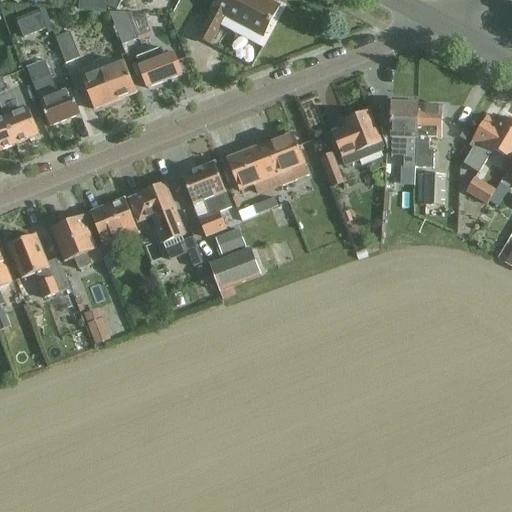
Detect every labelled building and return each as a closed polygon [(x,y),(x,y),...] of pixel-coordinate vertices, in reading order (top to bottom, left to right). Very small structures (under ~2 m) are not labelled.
[(92,13),(93,1),(80,0),(78,0),(78,12),(92,13)] [(115,11),(121,0),(110,0),(107,7),(115,11)] [(213,10),(198,38),(210,45),(226,15),(264,35),(279,6),(267,0),(217,0),(212,10),(213,10)] [(124,45),(139,39),(129,15),(111,14),(124,45)] [(16,24),(21,38),(45,29),(39,15),(16,24)] [(66,64),(81,58),(71,33),(57,39),(66,64)] [(159,51),(137,60),(149,89),(182,75),(174,55),(162,59),(159,51)] [(47,62),(28,69),(33,83),(51,127),(81,116),(71,91),(60,95),(54,80),(47,62)] [(110,63),(81,74),(95,110),(137,93),(125,62),(112,68),(110,63)] [(5,85),(0,86),(0,104),(5,118),(16,145),(40,136),(29,109),(26,110),(20,95),(10,99),(5,85)] [(415,169),(417,106),(392,105),(392,111),(380,111),(379,129),(386,148),(386,149),(391,149),(391,155),(404,156),(403,168),(415,169)] [(417,106),(415,169),(434,170),(434,151),(429,151),(430,140),(441,140),(442,107),(417,106)] [(383,149),(368,112),(344,122),(347,128),(332,134),(345,167),(382,152),(381,149),(383,149)] [(0,151),(16,145),(5,118),(0,120),(0,151)] [(469,147),(473,149),(463,165),(479,174),(493,150),(510,160),(511,156),(511,119),(509,118),(507,120),(504,119),(500,126),(487,118),(469,147)] [(464,130),(459,138),(465,142),(470,133),(464,130)] [(293,134),(227,160),(240,192),(254,187),(258,197),(310,177),(293,134)] [(332,154),(320,158),(325,171),(337,167),(332,154)] [(233,209),(227,193),(215,164),(182,177),(194,206),(205,202),(211,216),(200,220),(206,237),(227,229),(221,214),(233,209)] [(424,206),(443,207),(445,176),(425,175),(424,206)] [(490,202),(496,192),(475,179),(467,193),(487,205),(490,202)] [(153,218),(164,245),(185,236),(165,184),(143,193),(144,195),(130,200),(139,224),(153,218)] [(103,247),(109,245),(107,240),(122,235),(124,240),(138,235),(125,200),(90,214),(103,247)] [(239,215),(243,223),(278,208),(275,201),(239,215)] [(65,264),(75,260),(79,270),(92,265),(88,255),(97,251),(83,217),(52,229),(65,264)] [(239,230),(216,239),(222,255),(245,246),(239,230)] [(34,236),(10,246),(23,279),(35,274),(45,299),(59,294),(58,293),(70,288),(58,259),(46,264),(42,252),(41,253),(34,236)] [(193,238),(184,242),(188,253),(197,250),(193,238)] [(252,249),(210,265),(220,293),(233,288),(261,277),(252,249)] [(109,272),(121,268),(115,253),(103,258),(109,272)] [(0,306),(5,304),(0,291),(0,288),(11,284),(0,256),(0,306)] [(233,288),(220,293),(223,301),(236,295),(233,288)] [(2,309),(0,310),(0,330),(10,327),(2,309)] [(95,348),(110,343),(99,311),(84,316),(95,348)] [(52,364),(62,361),(49,325),(39,328),(52,364)]
